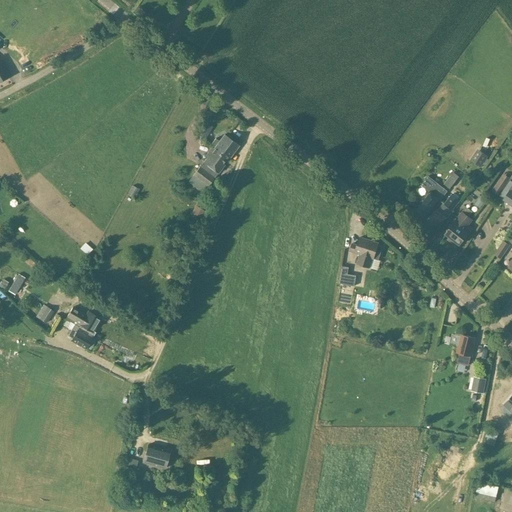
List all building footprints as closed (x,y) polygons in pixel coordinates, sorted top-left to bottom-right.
[(205,190),(218,174),(224,165),(223,164),(226,160),(227,161),(239,146),(224,135),(193,176),(202,182),(199,186),(205,190)] [(477,149),(470,160),(481,168),(483,165),(485,166),(488,161),(486,159),(488,157),(477,149)] [(453,172),(444,184),(449,189),(459,177),(453,172)] [(503,173),(492,191),(499,196),(511,178),(503,173)] [(426,218),(439,201),(447,191),(428,176),(421,186),(429,192),(415,210),(426,218)] [(511,181),(510,180),(500,195),(505,199),(504,200),(511,205),(511,181)] [(127,194),(134,198),(140,189),(133,185),(127,194)] [(435,209),(438,211),(451,194),(448,192),(435,209)] [(460,201),(452,194),(443,204),(452,211),(460,201)] [(196,206),(189,217),(199,223),(206,212),(196,206)] [(469,216),(472,212),(467,207),(463,212),(459,217),(458,217),(446,233),(461,244),(473,228),(469,225),(473,219),(469,216)] [(349,251),(355,253),(359,254),(358,258),(357,257),(355,263),(357,263),(356,264),(370,268),(373,259),(374,259),(379,243),(360,237),(358,245),(352,243),(349,251)] [(506,237),(504,241),(494,255),(501,259),(510,245),(511,243),(511,244),(511,264),(510,267),(511,269),(511,237),(510,240),(506,237)] [(342,266),(339,284),(355,286),(356,276),(348,274),(349,267),(342,266)] [(16,277),(10,287),(7,291),(14,294),(16,291),(24,278),(17,274),(16,277)] [(44,304),(36,316),(46,323),(54,311),(44,304)] [(66,319),(66,320),(69,322),(70,322),(70,321),(75,324),(73,327),(92,338),(95,332),(93,331),(100,319),(88,312),(86,315),(73,307),(66,319)] [(92,338),(73,327),(71,330),(68,336),(73,339),(71,341),(86,349),(87,347),(90,349),(95,342),(92,340),(92,338)] [(456,353),(459,354),(457,363),(468,366),(470,356),(472,357),(476,339),(461,335),(456,353)] [(484,393),(487,379),(474,377),(471,391),(484,393)] [(499,433),(488,429),(485,437),(496,441),(499,433)] [(170,451),(148,445),(143,463),(165,469),(170,451)] [(478,482),(475,492),(496,497),(499,486),(478,482)]
